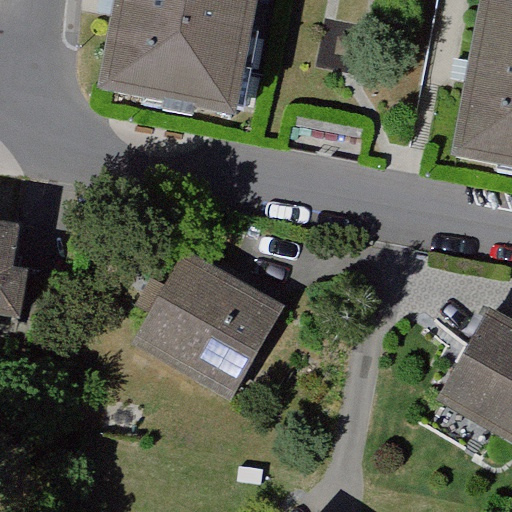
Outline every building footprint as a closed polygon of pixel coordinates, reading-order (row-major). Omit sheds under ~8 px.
[(126,0),(109,97),(229,118),(249,0),(126,0)] [(511,175),(511,0),(489,0),(462,167),(511,175)] [(22,222),(0,218),(0,316),(0,315),(10,317),(22,318),(29,267),(16,265),(22,222)] [(284,308),(185,253),(140,333),(239,389),(284,308)] [(511,321),(493,311),(447,392),(511,429),(511,321)]
